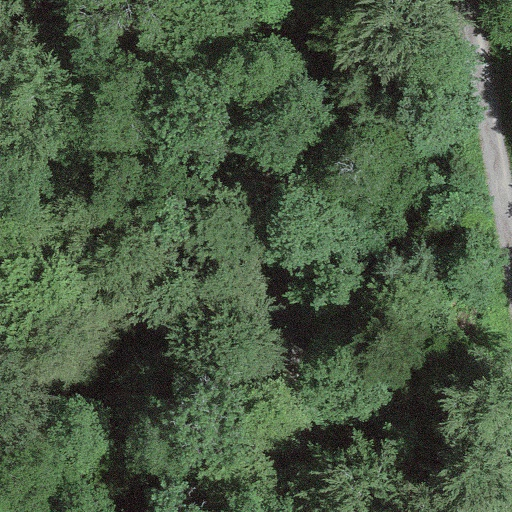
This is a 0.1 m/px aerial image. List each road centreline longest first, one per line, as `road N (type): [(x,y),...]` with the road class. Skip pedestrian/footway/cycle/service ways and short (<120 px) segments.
road 1 (track): [(242,0),(332,343),(323,511)]
road 2 (track): [(511,241),(468,0)]
